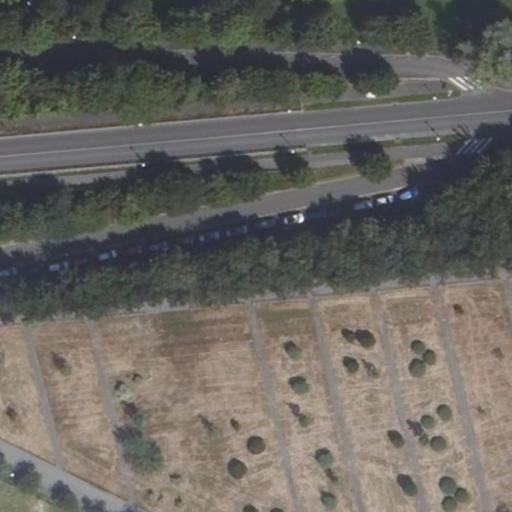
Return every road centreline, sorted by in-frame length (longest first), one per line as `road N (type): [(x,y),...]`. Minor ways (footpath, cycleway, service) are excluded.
road 1 (unclassified): [(496,112),(470,82),(438,67),(0,59)]
road 2 (tertiary): [(496,112),(0,157)]
road 3 (unclassified): [(0,259),(450,167),(475,145)]
